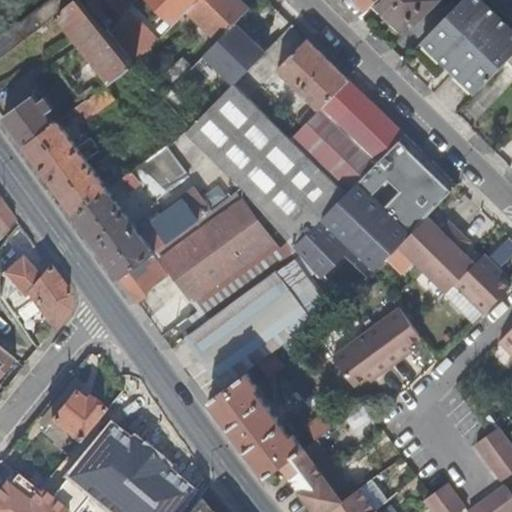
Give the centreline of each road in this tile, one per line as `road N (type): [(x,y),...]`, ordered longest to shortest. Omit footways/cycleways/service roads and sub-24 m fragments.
road 1 (residential): [(299,0),(511,208)]
road 2 (tertiary): [(268,511),(106,301)]
road 3 (tertiary): [(106,301),(0,158)]
road 4 (residential): [(0,424),(106,301)]
